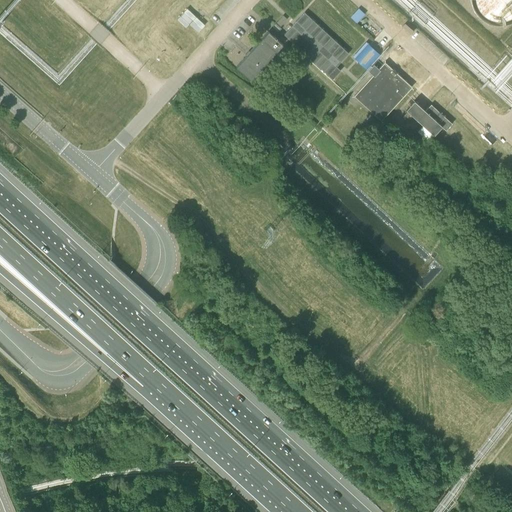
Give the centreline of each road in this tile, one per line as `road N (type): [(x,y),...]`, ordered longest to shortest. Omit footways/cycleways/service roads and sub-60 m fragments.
road 1 (motorway): [(343,511),(0,202)]
road 2 (motorway): [(0,241),(199,425)]
road 3 (motorway): [(0,269),(121,373),(199,425)]
road 4 (motorway): [(199,425),(294,511)]
